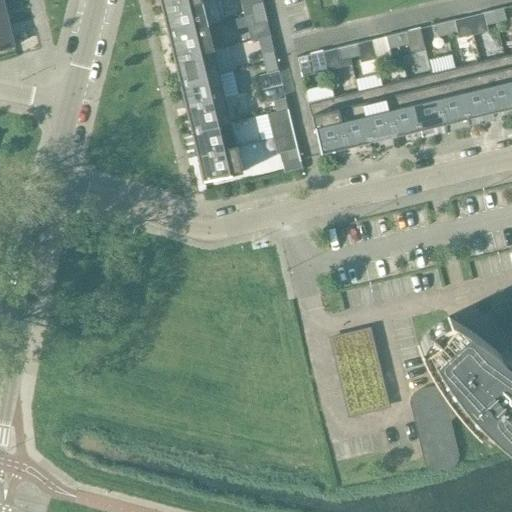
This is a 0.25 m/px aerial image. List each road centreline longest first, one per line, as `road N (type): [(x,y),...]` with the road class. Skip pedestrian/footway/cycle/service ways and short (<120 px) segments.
road 1 (residential): [(48,182),(202,229),(511,156)]
road 2 (residential): [(0,377),(48,182)]
